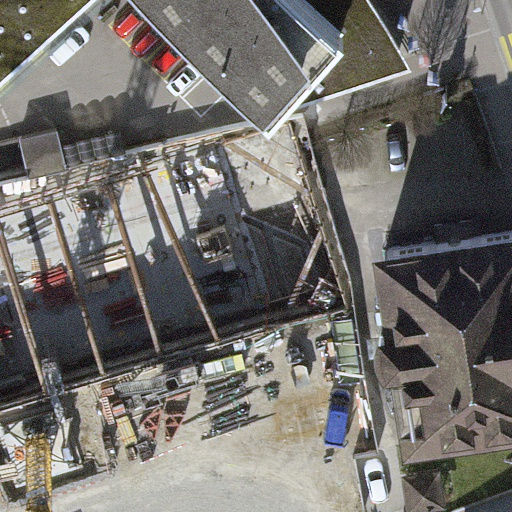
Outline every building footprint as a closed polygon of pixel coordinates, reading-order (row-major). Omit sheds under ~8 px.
[(0,0),(0,81),(34,50),(70,17),(88,0),(158,0),(268,105),(415,62),(375,0),(0,0)] [(0,324),(92,304),(74,219),(171,198),(163,162),(0,196),(0,324)] [(244,261),(245,274),(316,269),(309,177),(188,185),(193,265),(244,261)] [(511,229),(389,247),(415,439),(511,425),(511,229)] [(441,469),(404,475),(409,511),(418,511),(447,508),(441,469)]
